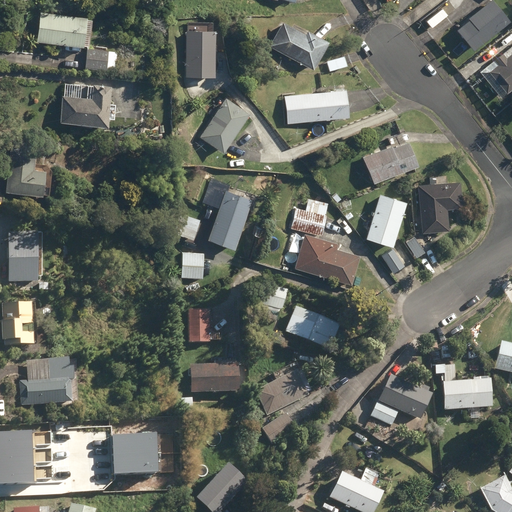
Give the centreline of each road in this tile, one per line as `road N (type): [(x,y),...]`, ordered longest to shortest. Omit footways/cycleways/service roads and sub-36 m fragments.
road 1 (unknown): [(404,326),(335,411),(292,511)]
road 2 (residential): [(511,188),(400,60)]
